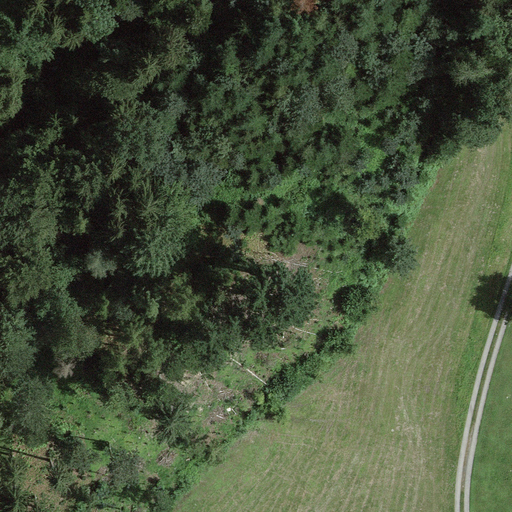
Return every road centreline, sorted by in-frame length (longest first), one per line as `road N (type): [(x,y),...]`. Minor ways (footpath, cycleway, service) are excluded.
road 1 (track): [(0,511),(21,372),(76,277),(76,254),(60,228),(34,214),(0,212)]
road 2 (track): [(463,511),(471,427),(511,286)]
